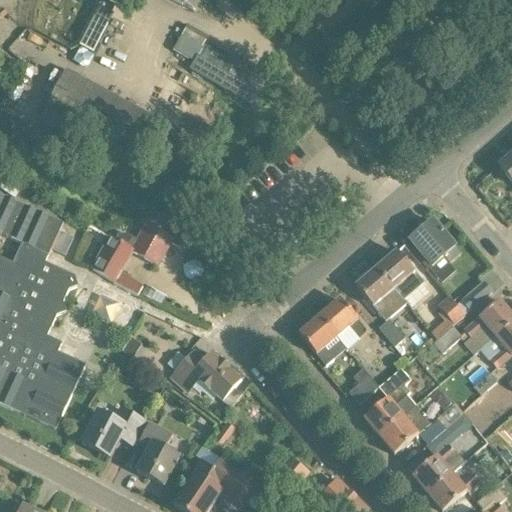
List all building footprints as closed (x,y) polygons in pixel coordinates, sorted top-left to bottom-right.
[(166,0),(193,14),(200,0),(166,0)] [(107,27),(94,20),(80,48),(92,55),(107,27)] [(193,63),(206,40),(185,29),(173,52),(193,63)] [(250,108),(259,94),(213,67),(197,58),(189,72),(250,108)] [(65,73),(60,83),(43,117),(54,123),(57,117),(111,147),(132,109),(65,73)] [(376,81),(391,100),(399,94),(384,75),(376,81)] [(132,109),(111,147),(133,158),(154,121),(132,109)] [(180,125),(160,113),(155,122),(176,133),(180,125)] [(105,160),(113,165),(120,152),(112,148),(105,160)] [(511,158),(499,170),(511,185),(511,158)] [(47,339),(57,318),(66,315),(63,305),(69,293),(78,289),(74,279),(45,265),(62,227),(0,199),(0,407),(55,433),(86,368),(58,355),(62,346),(47,339)] [(166,222),(176,240),(186,230),(170,216),(166,222)] [(442,259),(449,267),(460,257),(432,224),(410,244),(431,269),(442,259)] [(111,241),(110,243),(92,273),(94,273),(113,284),(113,285),(114,285),(113,286),(137,299),(143,290),(119,277),(132,254),(156,268),(172,240),(149,226),(139,242),(127,235),(119,236),(115,243),(111,241)] [(196,240),(186,230),(176,240),(172,246),(182,255),(196,240)] [(60,234),(51,253),(64,259),(73,240),(60,234)] [(376,272),(394,294),(405,308),(406,307),(403,304),(424,287),(397,255),(376,272)] [(383,323),(386,325),(378,332),(394,350),(396,349),(405,342),(397,331),(389,322),(405,308),(394,294),(376,272),(355,290),(383,323)] [(483,286),(461,304),(470,314),(492,296),(483,286)] [(141,296),(151,302),(156,294),(146,288),(141,296)] [(438,309),(442,314),(438,318),(444,325),(430,336),(436,343),(464,319),(448,300),(438,309)] [(319,321),(337,341),(349,330),(359,342),(367,335),(340,303),(319,321)] [(511,319),(499,304),(460,338),(462,340),(465,345),(475,358),(483,351),(511,326),(511,319)] [(324,352),(337,341),(319,321),(299,338),(326,370),(334,363),(324,352)] [(511,359),(511,326),(483,351),(492,362),(490,364),(496,372),(511,359)] [(460,342),(462,340),(460,338),(453,330),(432,347),(442,356),(460,342)] [(199,383),(222,405),(241,384),(211,357),(198,372),(187,362),(171,381),(188,395),(199,383)] [(128,372),(132,366),(122,358),(114,370),(121,374),(128,372)] [(378,392),(379,391),(363,373),(353,382),(358,388),(348,397),(358,409),(378,392)] [(379,441),(415,410),(416,409),(407,399),(410,395),(405,389),(410,384),(400,373),(379,391),(378,392),(387,402),(364,423),(379,441)] [(497,386),(481,399),(461,415),(463,417),(473,428),(482,421),(511,394),(511,385),(509,388),(504,380),(498,385),(497,386)] [(450,429),(463,417),(461,415),(440,389),(434,394),(440,401),(435,405),(445,415),(437,422),(445,433),(450,429)] [(430,428),(415,410),(379,441),(394,459),(430,428)] [(110,461),(120,442),(133,448),(144,426),(120,413),(114,424),(97,416),(81,446),(110,461)] [(227,424),(213,442),(223,449),(236,431),(227,424)] [(163,489),(178,461),(164,453),(172,439),(149,426),(138,448),(148,453),(137,475),(163,489)] [(445,433),(436,440),(445,451),(449,449),(459,440),(450,429),(445,433)] [(455,457),(449,449),(445,451),(412,480),(427,498),(463,467),(455,457)] [(511,459),(505,451),(498,457),(507,468),(511,463),(511,459)] [(252,484),(227,467),(228,466),(221,461),(215,470),(202,462),(191,478),(194,479),(174,509),(177,511),(210,511),(221,495),(237,506),(252,484)] [(446,511),(479,485),(472,477),(479,471),(471,461),(463,467),(427,498),(439,511),(446,511)] [(301,485),(308,476),(291,463),(275,484),(265,476),(259,485),(267,492),(285,504),(297,511),(326,511),(327,511),(328,511),(361,511),(336,485),(321,502),(301,485)] [(477,506),(481,511),(502,511),(498,507),(506,501),(496,489),(477,506)] [(471,499),(476,506),(484,500),(478,493),(471,499)]
